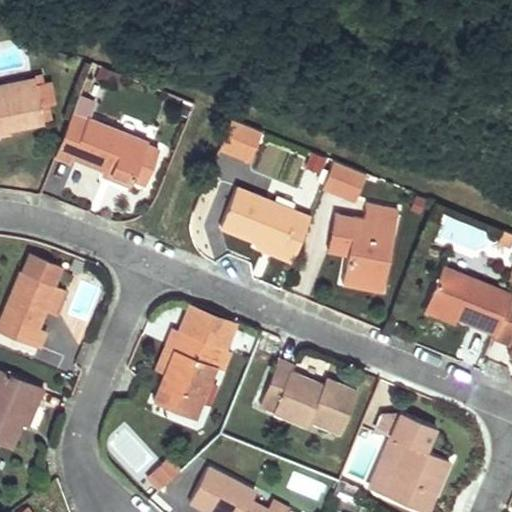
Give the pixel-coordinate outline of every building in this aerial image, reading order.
[(104,66),(97,81),(113,87),(118,72),(104,66)] [(0,128),(43,120),(39,104),(47,102),(53,101),(49,80),(43,81),(42,75),(34,77),(34,78),(0,84),(0,128)] [(78,95),(72,110),(89,117),(95,102),(78,95)] [(50,118),(47,102),(39,104),(43,120),(50,118)] [(72,110),(54,154),(70,160),(73,155),(103,167),(132,178),(133,176),(146,182),(159,147),(146,143),(147,140),(89,117),(72,110)] [(262,130),(231,117),(218,149),(249,162),(262,130)] [(327,157),(312,150),(306,167),(320,173),(327,157)] [(365,173),(333,159),(322,185),(354,198),(365,173)] [(132,178),(103,167),(101,173),(130,184),(132,178)] [(292,260),(310,215),(236,186),(220,225),(258,240),(279,248),(276,254),(292,260)] [(382,290),(398,208),(366,202),(363,218),(335,212),(331,231),(351,235),(348,253),(342,282),(382,290)] [(511,238),(511,231),(502,228),(497,241),(509,246),(511,238)] [(328,250),(348,253),(351,235),(331,231),(328,250)] [(279,248),(258,240),(255,245),(276,254),(279,248)] [(52,283),(60,266),(29,253),(22,271),(20,270),(0,318),(0,329),(39,345),(45,330),(37,327),(45,307),(55,285),(52,283)] [(457,317),(495,332),(510,295),(511,292),(443,264),(426,305),(457,317)] [(66,289),(55,285),(45,307),(57,312),(66,289)] [(511,295),(510,295),(495,332),(493,336),(511,344),(508,354),(511,355),(511,295)] [(426,305),(424,310),(455,322),(457,317),(426,305)] [(223,346),(172,326),(165,345),(174,349),(164,373),(153,400),(195,416),(216,365),(223,346)] [(63,369),(74,339),(48,330),(37,360),(63,369)] [(156,369),(164,373),(174,349),(165,345),(156,369)] [(229,348),(223,346),(216,365),(221,367),(229,348)] [(293,364),(278,358),(265,390),(260,404),(307,424),(309,418),(340,431),(357,391),(325,378),(322,384),(290,371),(293,364)] [(0,441),(12,447),(21,422),(31,399),(37,401),(43,386),(0,367),(0,441)] [(31,399),(21,422),(27,425),(37,401),(31,399)] [(389,435),(400,410),(380,411),(374,428),(389,435)] [(435,424),(400,410),(389,435),(392,435),(404,441),(382,493),(409,504),(412,497),(430,504),(449,458),(425,448),(435,424)] [(369,487),(382,493),(404,441),(392,435),(369,487)] [(162,487),(182,467),(170,454),(150,474),(162,487)] [(255,490),(207,465),(189,499),(213,511),(296,511),(289,508),(287,511),(274,511),(268,509),(250,500),(255,490)] [(351,496),(356,486),(342,480),(337,490),(351,496)] [(427,511),(430,504),(412,497),(409,504),(427,511)] [(274,511),(287,511),(289,508),(273,500),(268,509),(274,511)]
